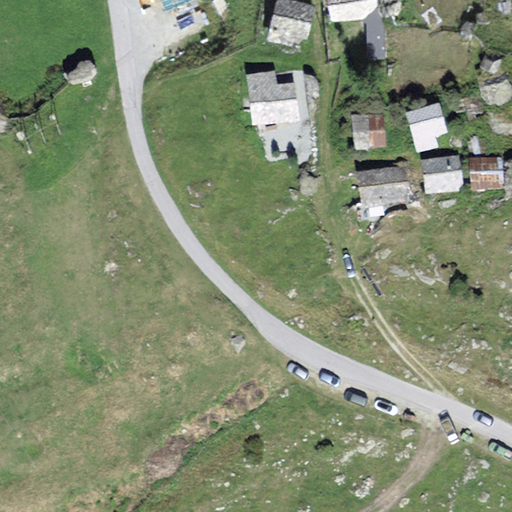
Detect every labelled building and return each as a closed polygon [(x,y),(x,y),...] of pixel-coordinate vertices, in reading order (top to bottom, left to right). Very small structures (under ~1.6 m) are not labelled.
[(311,5),(291,0),(278,0),(269,35),(301,44),(311,5)] [(373,0),(330,0),(332,15),(374,12),(373,0)] [(291,73),(249,78),(255,125),(297,120),(291,73)] [(438,106),(408,113),(417,150),(436,146),(434,135),(445,133),(438,106)] [(382,116),(355,118),(357,147),(385,144),(382,116)] [(456,158),(423,162),(426,191),(460,187),(456,158)] [(473,189),(499,188),(498,160),(472,160),(473,189)] [(400,168),(359,174),(364,204),(405,198),(400,168)]
